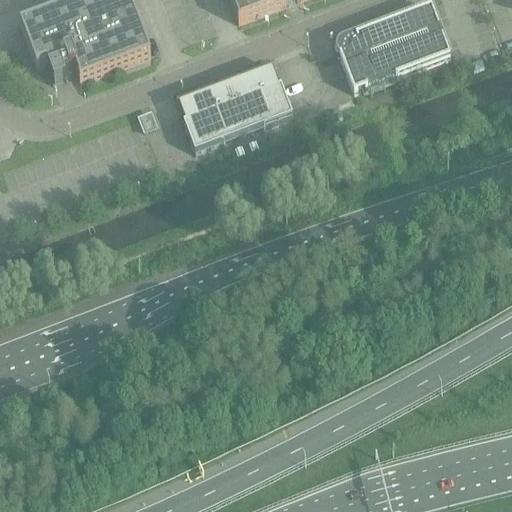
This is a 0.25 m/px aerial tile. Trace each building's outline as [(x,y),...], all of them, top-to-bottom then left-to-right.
[(49,74),(48,74),(54,90),(54,86),(64,83),(66,85),(63,78),(69,76),(70,76),(76,74),(80,84),(79,85),(80,88),(151,61),(127,0),(100,0),(20,30),(37,74),(40,73),(39,72),(47,69),(49,74)] [(228,0),(239,27),(238,28),(286,10),(289,9),(287,5),(296,2),(297,6),(300,5),(313,0),(228,0)] [(347,50),(345,54),(346,58),(347,60),(342,62),(341,60),(339,61),(354,99),(450,62),(432,13),(355,42),(357,45),(351,47),(347,50)] [(185,128),(183,129),(195,159),(293,122),(281,91),(279,92),(273,75),(274,74),(274,72),(176,109),(177,111),(178,110),(185,128)] [(151,119),(140,123),(145,137),(156,132),(151,119)]
